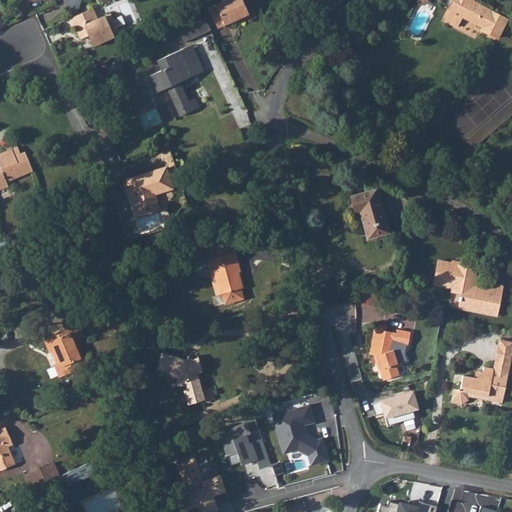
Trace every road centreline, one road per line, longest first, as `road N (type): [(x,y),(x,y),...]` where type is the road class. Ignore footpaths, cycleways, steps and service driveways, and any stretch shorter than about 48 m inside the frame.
road 1 (unclassified): [(359,460),(268,122)]
road 2 (residential): [(268,122),(474,215),(511,249)]
road 3 (unclassified): [(268,122),(285,73),(358,0)]
road 4 (unclassified): [(511,486),(359,460)]
road 5 (residential): [(0,46),(22,37),(42,50),(86,142)]
